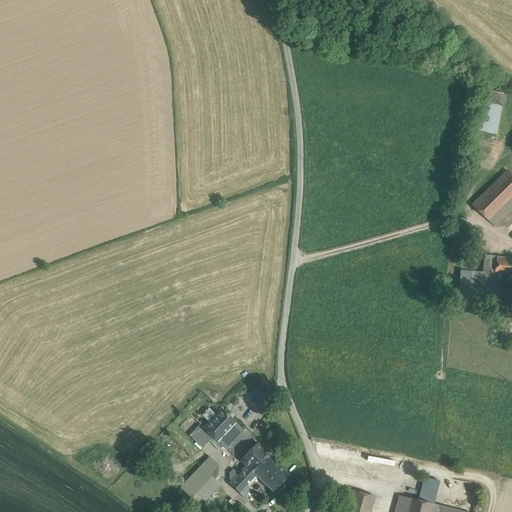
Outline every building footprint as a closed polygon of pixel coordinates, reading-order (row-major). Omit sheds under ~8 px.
[(505,95),(486,91),(477,132),(496,136),(505,95)] [(511,174),(508,171),(472,205),(490,222),(511,200),(511,174)] [(511,200),(490,222),(495,227),(511,210),(511,200)] [(497,257),(485,256),(483,274),(461,272),(460,282),(492,285),(511,287),(511,275),(495,273),(497,257)] [(511,259),(497,257),(495,273),(511,275),(511,259)] [(492,285),(460,282),(458,305),(490,308),(491,297),(492,285)] [(511,287),(492,285),(491,297),(511,298),(511,287)] [(213,402),(196,420),(200,424),(204,428),(221,410),(213,402)] [(221,410),(204,428),(213,437),(218,442),(224,436),(225,436),(236,424),(221,410)] [(200,424),(190,436),(202,448),(209,441),(213,437),(204,428),(200,424)] [(225,436),(224,436),(232,443),(243,431),(236,424),(225,436)] [(224,436),(218,442),(222,445),(226,449),(232,443),(224,436)] [(213,437),(209,441),(219,450),(222,445),(218,442),(213,437)] [(257,445),(242,461),(248,466),(255,473),(271,458),(257,445)] [(210,457),(200,467),(207,474),(187,495),(194,502),(215,480),(209,475),(219,466),(210,457)] [(271,458),(255,473),(258,476),(274,492),(290,476),(271,458)] [(248,466),(231,484),(243,496),(250,489),(248,487),(258,476),(255,473),(248,466)] [(200,467),(180,488),(187,495),(207,474),(200,467)] [(439,482),(424,478),(418,501),(433,505),(434,505),(439,482)] [(197,504),(218,482),(215,480),(194,502),(197,504)] [(218,482),(197,504),(200,506),(221,485),(218,482)] [(371,511),(375,497),(352,491),(346,511),(371,511)] [(410,499),(399,496),(397,505),(408,508),(410,499)] [(418,501),(410,499),(408,508),(406,511),(431,511),(433,505),(418,501)]
